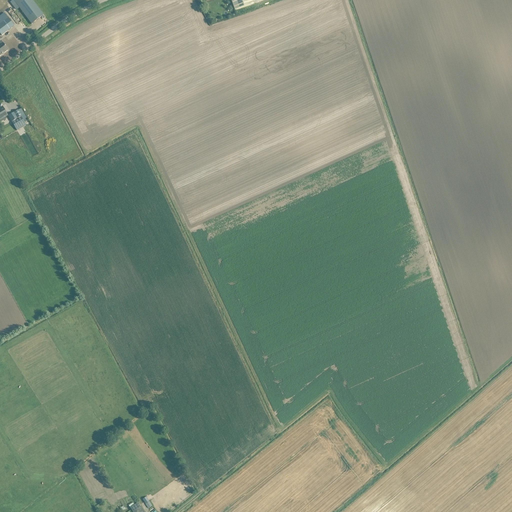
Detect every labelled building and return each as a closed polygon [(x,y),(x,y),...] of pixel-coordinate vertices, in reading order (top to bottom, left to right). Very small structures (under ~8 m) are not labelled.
[(44,15),(41,11),(31,0),(13,0),(32,24),(44,15)] [(230,0),(235,11),(253,4),(251,0),(230,0)] [(14,26),(4,13),(0,16),(0,34),(1,36),(14,26)] [(0,56),(8,50),(3,43),(3,44),(1,41),(0,41),(0,56)] [(18,110),(8,116),(12,122),(22,117),(18,110)] [(22,118),(13,123),(16,129),(25,124),(22,118)]
